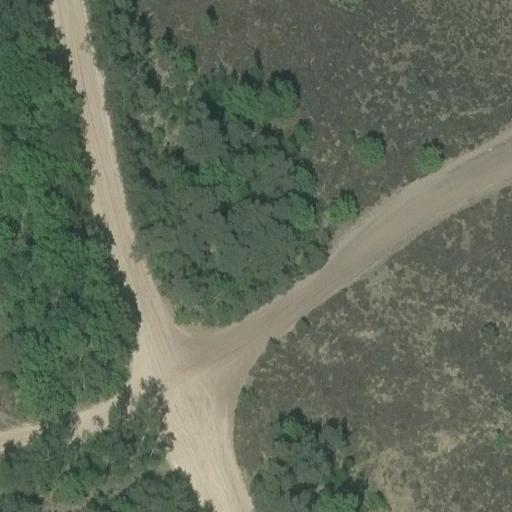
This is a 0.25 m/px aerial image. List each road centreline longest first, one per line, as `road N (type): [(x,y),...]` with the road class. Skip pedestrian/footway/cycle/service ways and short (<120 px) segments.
road 1 (track): [(63,0),(155,372),(511,157)]
road 2 (track): [(0,434),(155,372),(226,511)]
